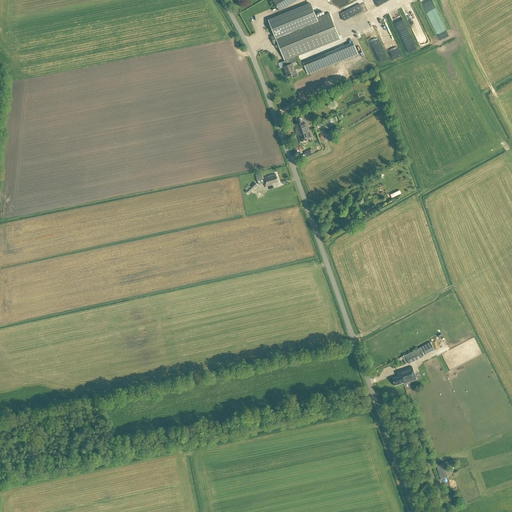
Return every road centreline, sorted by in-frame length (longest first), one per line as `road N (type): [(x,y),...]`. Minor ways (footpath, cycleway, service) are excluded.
road 1 (unclassified): [(413,511),(255,65),(221,0)]
road 2 (track): [(372,393),(0,472)]
